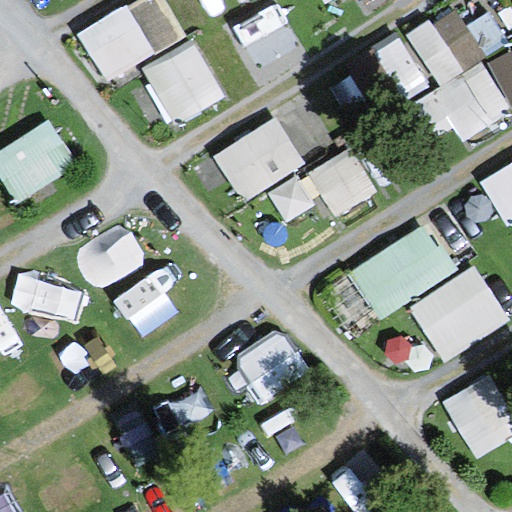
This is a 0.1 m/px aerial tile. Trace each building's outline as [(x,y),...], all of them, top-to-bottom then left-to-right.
[(132,0),(82,21),(104,74),(189,39),(172,0),(132,0)] [(494,54),(463,0),(459,0),(411,27),(442,83),(494,54)] [(265,9),(213,36),(237,80),(288,52),(265,9)] [(400,28),(375,43),(406,94),(431,80),(400,28)] [(178,124),(229,91),(195,40),(145,73),(178,124)] [(511,47),(493,56),(511,97),(511,47)] [(429,99),(451,139),(511,105),(490,65),(429,99)] [(246,199),(308,162),(279,114),(217,151),(246,199)] [(53,115),(0,147),(0,171),(17,199),(81,161),(53,115)] [(332,213),(379,191),(357,145),(310,168),(332,213)] [(511,159),(485,169),(503,219),(511,215),(511,159)] [(292,215),(318,201),(302,171),(276,184),(292,215)] [(382,313),(461,270),(433,219),(355,263),(382,313)] [(448,359),(511,316),(511,313),(477,260),(411,304),(448,359)] [(480,454),(511,435),(511,404),(491,369),(445,396),(480,454)]
